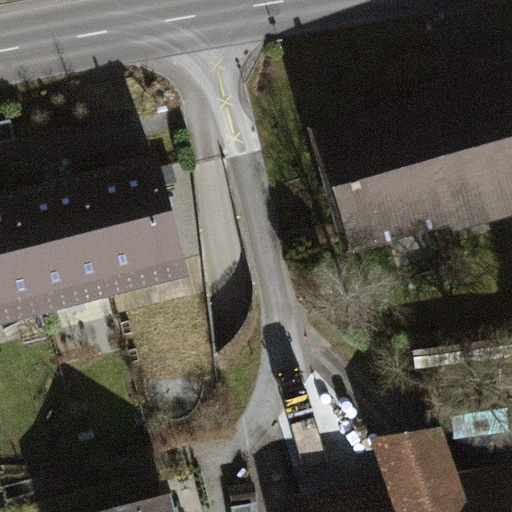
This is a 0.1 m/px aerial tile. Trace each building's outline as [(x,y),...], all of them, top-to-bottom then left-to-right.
[(511,88),(499,93),(511,138),(511,88)] [(511,212),(511,138),(499,93),(330,140),(357,233),(497,194),(503,215),(511,212)] [(0,143),(16,140),(10,120),(0,122),(0,143)] [(157,165),(87,183),(111,278),(181,260),(157,165)] [(87,183),(17,201),(41,296),(111,278),(87,183)] [(17,201),(0,205),(0,306),(41,296),(17,201)] [(407,511),(403,511),(511,511),(511,495),(458,504),(434,438),(383,445),(407,511)] [(112,511),(165,511),(162,499),(112,511)]
